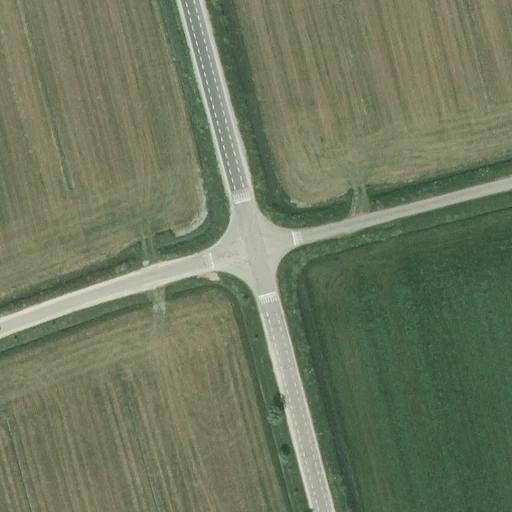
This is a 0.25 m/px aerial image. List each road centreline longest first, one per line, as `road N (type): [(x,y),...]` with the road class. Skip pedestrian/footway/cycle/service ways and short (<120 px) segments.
road 1 (tertiary): [(324,511),(255,250)]
road 2 (unclassified): [(0,332),(255,250)]
road 3 (unclassified): [(255,250),(511,191)]
road 4 (tertiary): [(255,250),(192,0)]
